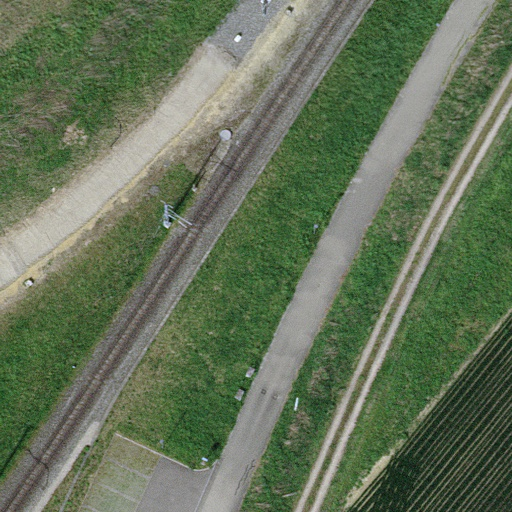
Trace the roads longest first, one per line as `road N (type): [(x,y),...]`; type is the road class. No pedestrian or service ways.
road 1 (residential): [(476,0),(332,246),(219,511)]
road 2 (track): [(511,84),(424,243),(301,511)]
